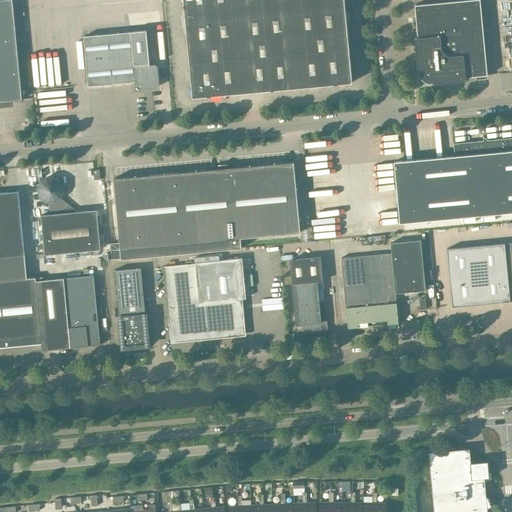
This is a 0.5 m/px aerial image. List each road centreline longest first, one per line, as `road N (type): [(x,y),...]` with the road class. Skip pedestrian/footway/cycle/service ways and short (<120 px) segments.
road 1 (unclassified): [(0,389),(511,341)]
road 2 (secondary): [(0,469),(506,420)]
road 3 (secondary): [(504,402),(0,449)]
road 4 (unclassified): [(0,152),(391,115)]
road 5 (unclassified): [(391,115),(511,104)]
